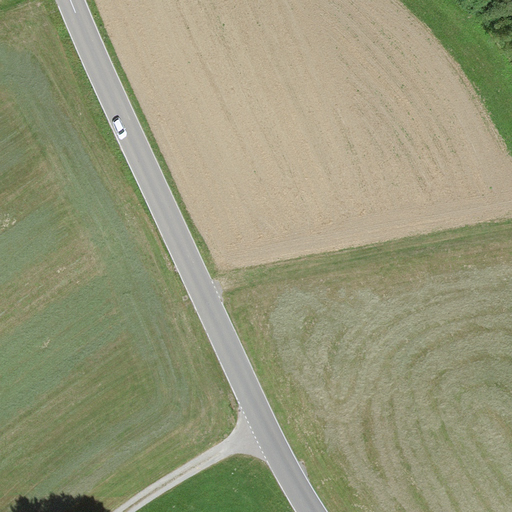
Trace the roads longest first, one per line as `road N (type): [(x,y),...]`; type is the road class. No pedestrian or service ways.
road 1 (tertiary): [(70,0),(310,511)]
road 2 (track): [(125,511),(265,428)]
